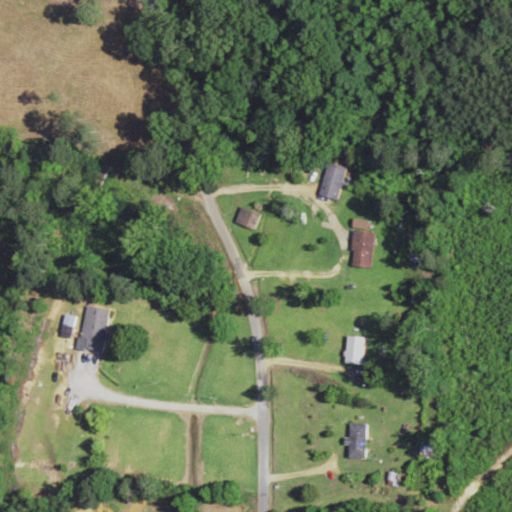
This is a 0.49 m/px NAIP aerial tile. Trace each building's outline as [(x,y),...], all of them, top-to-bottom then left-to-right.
[(336,201),(345,169),(326,163),(316,195),(336,201)] [(253,231),(258,214),(240,208),(234,225),(253,231)] [(370,268),(372,232),(364,232),(364,224),(351,223),(350,267),(370,268)] [(109,311),(83,306),(75,349),(101,353),(109,311)] [(361,364),(361,338),(344,338),(344,364),(361,364)] [(364,425),(347,425),(347,459),(364,459),(364,425)]
